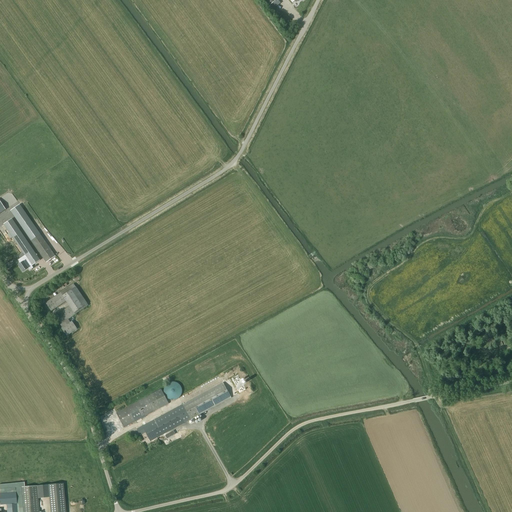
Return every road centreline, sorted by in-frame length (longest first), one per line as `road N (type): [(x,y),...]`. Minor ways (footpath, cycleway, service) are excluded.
road 1 (unclassified): [(16,296),(230,164),(318,0)]
road 2 (unclassified): [(132,511),(225,490),(295,427),(314,420),(511,381)]
road 3 (track): [(435,395),(414,341),(382,317),(367,286),(415,244),(468,234),(481,205),(511,188)]
road 4 (unclassified): [(118,511),(82,395),(16,296)]
road 5 (unknown): [(97,444),(218,378)]
road 6 (track): [(435,395),(486,511)]
